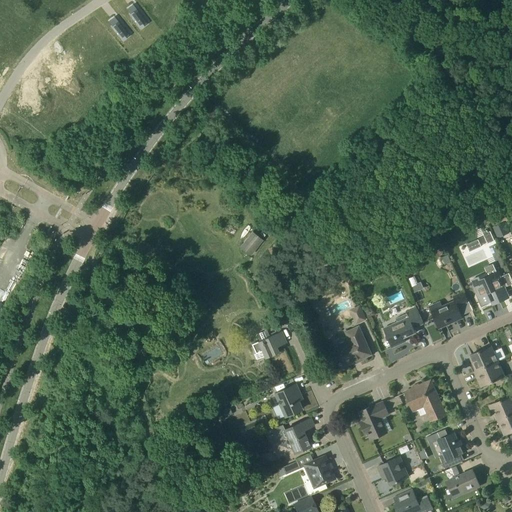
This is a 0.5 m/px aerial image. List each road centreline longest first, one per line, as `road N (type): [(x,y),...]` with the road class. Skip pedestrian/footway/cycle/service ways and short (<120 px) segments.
road 1 (tertiary): [(97,228),(183,107),(303,0)]
road 2 (tertiary): [(0,497),(55,315),(89,243)]
road 3 (residential): [(0,103),(26,60),(103,0)]
road 4 (residential): [(441,351),(485,451),(511,453)]
road 5 (residential): [(328,404),(441,351)]
